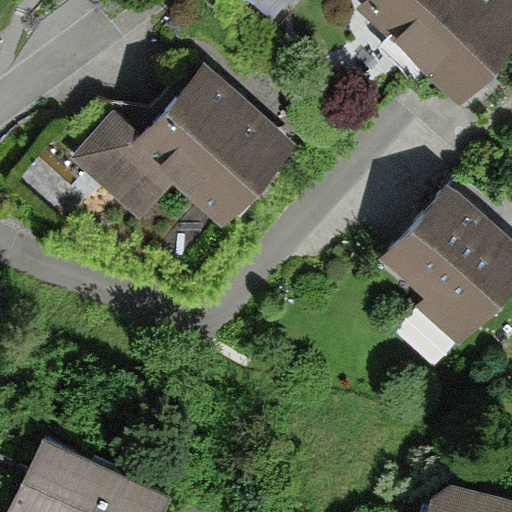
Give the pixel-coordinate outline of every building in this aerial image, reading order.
[(511,0),(370,0),(462,79),(511,21),(511,0)] [(231,216),(299,137),(207,58),(151,124),(125,102),(85,148),(154,207),(182,174),(231,216)] [(461,332),(511,270),(511,224),(454,177),(393,251),(434,285),(422,300),(461,332)] [(159,511),(162,506),(34,443),(0,511),(159,511)] [(511,511),(511,498),(447,485),(441,511),(511,511)]
